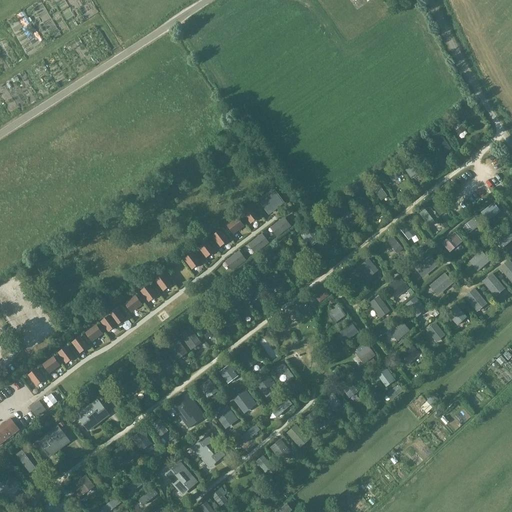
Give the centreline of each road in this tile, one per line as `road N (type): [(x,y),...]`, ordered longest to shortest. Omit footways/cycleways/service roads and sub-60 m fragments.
road 1 (unclassified): [(0,134),(209,0)]
road 2 (unclassified): [(502,132),(429,0)]
